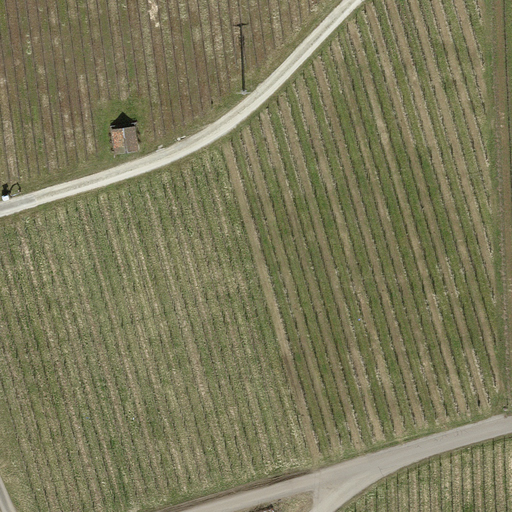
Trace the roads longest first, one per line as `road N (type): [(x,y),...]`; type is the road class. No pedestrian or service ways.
road 1 (track): [(0,217),(173,167),(250,114),(361,0)]
road 2 (track): [(204,511),(381,456)]
road 3 (track): [(381,456),(511,422)]
